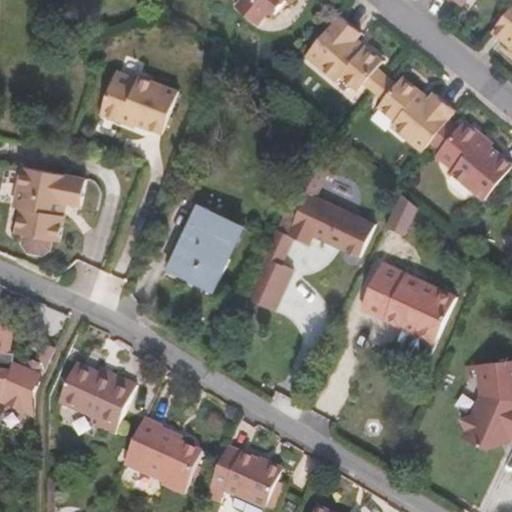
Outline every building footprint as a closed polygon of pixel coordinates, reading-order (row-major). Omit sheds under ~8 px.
[(290,0),(293,2),(294,0),(242,0),(237,7),(259,24),(269,11),(273,15),(285,0),(290,0)] [(511,7),(493,32),(511,46),(511,7)] [(367,83),(379,69),(384,62),(358,38),(362,33),(342,16),(308,56),(340,81),(344,76),(362,90),(367,83)] [(377,91),(388,76),(379,69),(367,83),(377,91)] [(140,77),(139,80),(118,72),(102,114),(124,123),(125,119),(165,134),(180,92),(140,77)] [(386,100),(398,84),(388,76),(377,91),(386,100)] [(429,147),(450,120),(453,117),(452,116),(457,110),(436,93),(431,98),(404,77),(398,84),(386,100),(380,107),(398,121),(394,127),(426,151),(429,147)] [(453,174),(486,200),(511,168),(511,163),(482,139),(484,136),(466,121),(460,128),(450,120),(429,147),(456,171),(453,174)] [(333,201),(362,216),(364,211),(319,189),(328,171),(310,162),(299,185),(311,191),(333,201)] [(18,234),(25,235),(55,240),(62,242),(67,216),(63,215),(65,203),(83,206),(88,180),(23,167),(16,208),(23,209),(18,234)] [(299,185),(279,227),(290,232),(311,191),(299,185)] [(361,258),(377,224),(362,216),(333,201),(311,191),(290,232),(311,242),(316,234),(361,258)] [(406,236),(419,207),(403,193),(386,227),(406,236)] [(245,227),(199,205),(169,269),(216,291),(245,227)] [(361,258),(370,262),(386,229),(377,224),(361,258)] [(55,240),(25,235),(23,245),(29,253),(45,256),(53,250),(55,240)] [(362,308),(406,328),(408,323),(440,338),(458,298),(383,264),(362,308)] [(432,354),(438,342),(440,338),(408,323),(406,328),(400,340),(432,354)] [(48,368),(43,365),(35,362),(26,365),(24,369),(22,368),(20,372),(14,369),(17,356),(10,355),(14,331),(0,328),(0,406),(1,403),(36,418),(37,394),(48,368)] [(43,365),(48,368),(57,350),(51,347),(43,365)] [(511,353),(476,361),(480,381),(484,397),(477,411),(472,413),(466,425),(468,431),(463,444),(487,455),(500,450),(509,431),(511,429),(511,353)] [(480,381),(476,361),(466,364),(471,384),(480,381)] [(117,382),(101,375),(78,365),(61,402),(100,419),(97,426),(117,435),(139,386),(119,377),(117,382)] [(103,370),(101,375),(117,382),(119,377),(103,370)] [(165,427),(146,419),(126,465),(163,482),(162,484),(186,495),(205,452),(183,442),(162,433),(164,429),(165,427)] [(184,438),(164,429),(162,433),(183,442),(184,438)] [(259,460),(230,447),(207,497),(221,502),(226,492),(237,497),(233,506),(244,511),(243,511),(265,511),(266,510),(279,483),(282,475),(257,465),(259,460)] [(257,465),(282,475),(285,469),(260,459),(259,460),(257,465)] [(279,483),(266,510),(270,511),(273,511),(286,486),(279,483)]
